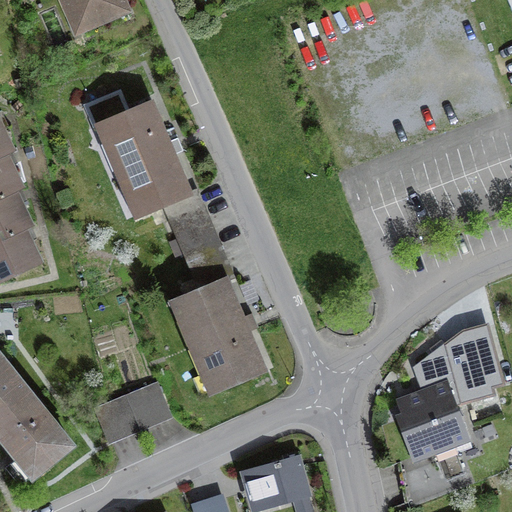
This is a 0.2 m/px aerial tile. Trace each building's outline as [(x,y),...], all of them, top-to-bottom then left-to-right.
[(53,0),(73,45),(131,21),(122,0),(53,0)] [(119,93),(87,106),(96,128),(103,125),(141,215),(167,205),(181,238),(171,242),(177,256),(187,252),(190,261),(218,249),(194,192),(189,194),(173,155),(177,153),(172,140),(167,142),(150,103),(128,112),(119,93)] [(0,124),(0,153),(5,151),(11,148),(0,124)] [(0,195),(14,189),(21,186),(5,151),(0,153),(0,195)] [(0,237),(24,226),(30,223),(14,189),(0,195),(0,237)] [(0,279),(40,261),(24,226),(0,237),(0,279)] [(202,288),(177,299),(216,391),(264,371),(247,332),(251,330),(245,317),(241,318),(225,280),(230,278),(218,249),(190,261),(202,288)] [(493,323),(462,332),(411,365),(418,391),(451,382),(459,408),(500,396),(497,387),(510,384),(493,323)] [(30,393),(0,355),(0,436),(17,458),(6,467),(20,485),(32,476),(32,477),(72,445),(40,405),(42,403),(33,391),(30,393)] [(418,391),(394,400),(416,463),(475,443),(459,408),(451,382),(418,391)] [(127,395),(139,424),(169,411),(157,383),(127,395)] [(95,409),(107,437),(139,424),(127,395),(95,409)] [(300,455),(244,470),(255,511),(293,501),(296,511),(315,511),(311,496),(300,455)] [(211,511),(208,502),(193,507),(194,511),(211,511)]
